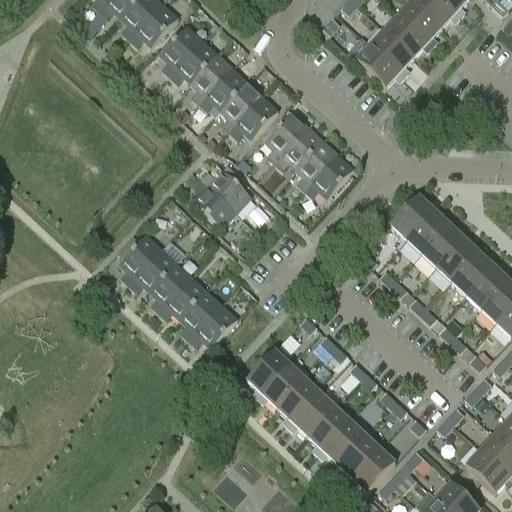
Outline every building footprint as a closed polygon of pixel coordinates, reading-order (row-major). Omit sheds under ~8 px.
[(96,17),(111,0),(88,0),(94,5),(88,11),(96,17)] [(139,0),(111,0),(96,17),(98,19),(100,21),(104,25),(110,19),(116,25),(139,0)] [(149,0),(139,0),(116,25),(124,32),(118,38),(125,45),(159,9),(149,0)] [(355,0),(350,6),(357,12),(368,1),(366,0),(355,0)] [(459,22),(434,0),(415,0),(411,6),(440,33),(449,23),(454,27),(459,22)] [(434,0),(459,22),(463,18),(458,14),(469,3),(465,0),(434,0)] [(497,5),(490,13),(502,23),(508,15),(497,5)] [(357,12),(350,6),(341,16),(348,22),(357,12)] [(411,6),(396,21),(430,52),(434,48),(430,44),(440,33),(411,6)] [(175,24),(159,9),(125,45),(134,53),(140,46),(147,53),(175,24)] [(98,19),(83,36),(90,43),(106,26),(104,25),(100,21),(98,19)] [(430,52),(396,21),(382,36),(412,63),(422,53),(426,57),(430,52)] [(511,23),(501,35),(508,42),(511,37),(511,23)] [(333,25),(322,36),(329,42),(339,31),(333,25)] [(166,83),(201,46),(185,32),(157,62),(165,69),(159,76),(166,83)] [(412,63),(382,36),(368,51),(402,82),(407,77),(403,73),(412,63)] [(216,60),(201,46),(166,83),(174,90),(180,84),(187,91),(216,60)] [(402,82),(368,51),(354,67),(383,94),(393,83),(398,87),(402,82)] [(216,60),(187,91),(194,97),(189,103),(196,110),(231,74),(216,60)] [(231,74),(196,110),(205,118),(210,112),(217,118),(245,88),(231,74)] [(245,88),(217,118),(224,125),(219,132),(226,139),(260,102),(245,88)] [(260,102),(226,139),(228,140),(223,145),(230,152),(241,141),(247,147),(276,116),(260,102)] [(184,115),(177,123),(183,129),(190,121),(184,115)] [(272,170),(305,133),(290,119),(263,148),(270,155),(264,162),(272,170)] [(305,133),(272,170),(280,177),(286,170),(293,177),(320,147),(305,133)] [(201,138),(197,142),(202,148),(206,143),(201,138)] [(211,144),(205,150),(207,152),(211,156),(217,150),(211,144)] [(320,147),(293,177),(300,183),(294,190),(302,197),(335,161),(320,147)] [(335,161),(302,197),(310,205),(316,198),(323,205),(351,175),(335,161)] [(198,186),(234,220),(250,204),(220,176),(212,184),(205,179),(198,186)] [(234,220),(198,186),(191,194),(197,200),(190,208),(219,236),(234,220)] [(406,246),(438,212),(433,208),(429,212),(418,202),(390,232),(406,246)] [(296,208),(288,217),(295,223),(303,214),(296,208)] [(441,216),(438,212),(406,246),(421,260),(449,230),(437,220),(441,216)] [(459,240),(449,230),(421,260),(436,274),(467,240),(462,236),(459,240)] [(472,244),(467,240),(436,274),(451,288),(479,258),(468,248),(472,244)] [(116,259),(123,265),(139,247),(132,241),(116,259)] [(127,293),(160,256),(144,242),(139,247),(123,265),(117,271),(125,279),(119,286),(127,293)] [(175,270),(160,256),(127,293),(135,300),(141,294),(148,300),(175,270)] [(489,268),(479,258),(451,288),(466,302),(497,269),(492,264),(489,268)] [(366,259),(360,266),(371,276),(377,269),(366,259)] [(502,273),(497,269),(466,302),(481,316),(508,287),(498,277),(502,273)] [(190,284),(175,270),(148,300),(155,306),(149,313),(157,321),(190,284)] [(390,294),(396,287),(385,277),(379,284),(390,294)] [(205,298),(190,284),(157,321),(165,328),(171,321),(178,328),(205,298)] [(407,298),(396,287),(390,294),(401,304),(407,298)] [(511,290),(508,287),(481,316),(496,330),(511,312),(511,290)] [(205,298),(178,328),(185,334),(179,341),(187,348),(220,311),(205,298)] [(420,322),(426,315),(415,305),(409,312),(420,322)] [(220,311),(187,348),(195,355),(201,349),(209,356),(236,326),(220,311)] [(511,312),(496,330),(511,345),(511,344),(511,312)] [(441,329),(426,315),(420,322),(435,336),(441,329)] [(306,324),(300,331),(310,341),(317,334),(306,324)] [(456,343),(441,329),(435,336),(450,350),(456,343)] [(323,366),(336,352),(325,343),(319,349),(312,357),(323,366)] [(471,357),(456,343),(450,350),(460,360),(464,364),(471,357)] [(347,363),(336,352),(323,366),(337,380),(351,366),(347,363)] [(503,365),(511,372),(511,370),(511,355),(503,365)] [(476,362),(471,357),(464,364),(480,378),(486,372),(492,366),(483,356),(476,363),(475,362),(476,362)] [(259,405),(291,371),(275,357),(248,386),(258,396),(254,400),(259,405)] [(511,372),(503,365),(492,377),(499,384),(511,372)] [(360,386),(366,380),(355,370),(349,377),(351,379),(339,391),(348,398),(360,386)] [(291,371),(259,405),(263,409),(267,404),(278,414),(306,385),(291,371)] [(366,380),(360,386),(371,397),(377,391),(366,380)] [(321,399),(306,385),(278,414),(288,424),(284,428),(289,433),(321,399)] [(485,385),(476,395),(482,401),(491,392),(485,385)] [(482,401),(476,395),(465,407),(471,413),(482,401)] [(389,415),(396,408),(385,398),(379,405),(389,415)] [(336,412),(321,399),(289,433),(293,437),(298,432),(308,442),(336,412)] [(481,403),(475,410),(481,416),(487,410),(481,403)] [(396,408),(389,415),(401,425),(407,419),(396,408)] [(336,412),(308,442),(318,451),(314,456),(319,460),(351,426),(336,412)] [(448,425),(455,431),(464,421),(457,415),(448,425)] [(455,431),(448,425),(436,437),(443,443),(455,431)] [(366,440),(351,426),(319,460),(323,464),(327,460),(337,470),(366,440)] [(415,426),(409,433),(420,443),(426,436),(415,426)] [(511,428),(509,426),(495,441),(511,456),(511,428)] [(366,440),(337,470),(348,479),(344,484),(348,488),(381,454),(366,440)] [(511,456),(495,441),(481,456),(511,484),(511,456)] [(396,468),(381,454),(348,488),(353,492),(357,487),(369,498),(396,468)] [(511,489),(511,484),(481,456),(466,471),(496,499),(507,488),(511,491),(511,489)] [(416,458),(406,469),(413,476),(416,473),(423,465),(416,458)] [(423,465),(416,473),(423,480),(432,471),(424,464),(423,465)] [(388,487),(396,494),(405,484),(397,477),(388,487)] [(396,494),(388,487),(378,499),(385,506),(396,494)] [(476,511),(451,489),(437,504),(445,511),(476,511)]
